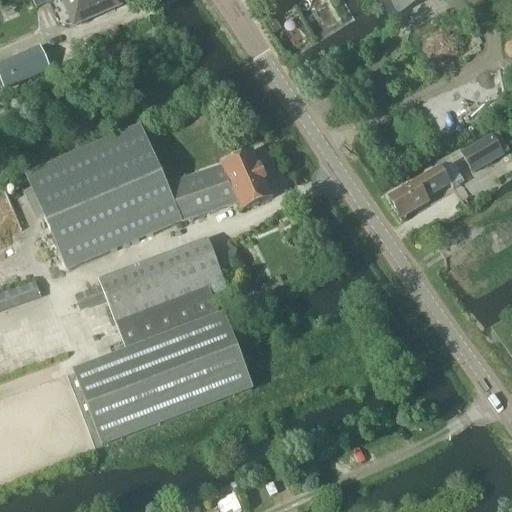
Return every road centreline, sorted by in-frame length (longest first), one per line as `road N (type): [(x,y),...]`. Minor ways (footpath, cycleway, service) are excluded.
road 1 (tertiary): [(511,416),(224,0)]
road 2 (track): [(501,402),(275,511)]
